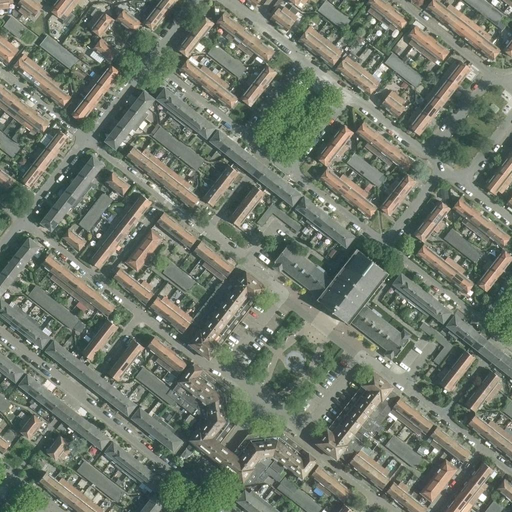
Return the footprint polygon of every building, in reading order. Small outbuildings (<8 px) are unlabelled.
[(13,3),(13,0),(2,0),(3,9),(9,8),(8,3),(13,3)] [(26,11),(34,0),(33,0),(21,0),(18,4),(17,7),(23,12),(25,10),(26,11)] [(34,17),(42,7),(34,0),(26,11),(34,17)] [(77,4),(70,0),(57,0),(56,2),(70,13),(77,4)] [(167,14),(177,0),(161,0),(157,6),(167,14)] [(372,14),(383,1),(382,0),(370,0),(367,4),(371,7),(368,11),(372,14)] [(435,15),(442,6),(435,0),(433,0),(426,9),(435,15)] [(381,21),(391,7),(383,1),(372,14),(381,21)] [(70,13),(56,2),(50,10),(60,18),(63,14),(67,17),(70,13)] [(443,22),(454,8),(449,5),(446,9),(442,6),(435,15),(443,22)] [(154,31),(166,16),(167,14),(157,6),(144,23),(154,31)] [(389,27),(400,13),(391,7),(381,21),(389,27)] [(279,25),(289,11),(285,8),(282,12),(278,9),(270,19),(279,25)] [(451,28),(462,15),(454,8),(443,22),(451,28)] [(114,21),(104,13),(100,11),(94,18),(108,29),(114,21)] [(141,23),(132,17),(124,11),(117,21),(133,33),(141,23)] [(287,32),(295,22),(291,18),(294,15),(289,11),(279,25),(287,32)] [(225,30),(233,20),(225,13),(217,24),(225,30)] [(400,30),(407,22),(408,20),(400,13),(389,27),(393,31),(396,27),(400,30)] [(69,30),(77,17),(72,14),(64,27),(69,30)] [(459,35),(470,21),(462,15),(451,28),(459,35)] [(201,41),(214,24),(203,16),(191,33),(201,41)] [(108,29),(94,18),(88,26),(92,28),(92,29),(101,37),(108,29)] [(230,40),(241,26),(233,20),(225,30),(229,33),(226,37),(230,40)] [(468,41),(478,28),(470,21),(459,35),(468,41)] [(239,47),(249,33),(241,26),(230,40),(239,47)] [(413,47),(424,33),(416,26),(408,36),(412,39),(409,43),(413,47)] [(476,48),(486,34),(478,28),(468,41),(476,48)] [(307,48),(318,34),(314,30),(311,34),(307,31),(299,41),(307,48)] [(188,57),(201,41),(191,33),(178,49),(188,57)] [(247,53),(258,39),(249,33),(239,47),(247,53)] [(422,53),(433,39),(424,33),(413,47),(422,53)] [(315,54),(326,40),(318,34),(307,48),(315,54)] [(492,44),(488,41),(491,38),(486,34),(476,48),(484,54),(492,44)] [(0,56),(10,44),(2,38),(0,40),(0,56)] [(511,57),(511,38),(503,50),(511,57)] [(102,56),(110,46),(102,39),(94,49),(102,56)] [(258,56),(266,46),(258,39),(247,53),(251,57),(254,53),(258,56)] [(430,59),(441,45),(433,39),(422,53),(430,59)] [(323,60),(334,46),(326,40),(315,54),(323,60)] [(0,58),(7,64),(15,54),(11,51),(14,47),(10,44),(0,56),(0,58)] [(493,61),(500,51),(492,44),(484,54),(493,61)] [(441,62),(449,52),(441,45),(430,59),(434,63),(437,59),(441,62)] [(110,62),(118,52),(110,46),(102,56),(110,62)] [(266,62),(274,52),(266,46),(258,56),(266,62)] [(332,67),(340,57),(342,53),(334,46),(323,60),(332,67)] [(344,77),(355,63),(347,56),(344,60),(336,70),(344,77)] [(411,60),(406,56),(402,61),(407,65),(411,60)] [(21,75),(32,61),(28,58),(25,62),(21,59),(13,69),(21,75)] [(189,77),(197,67),(188,60),(180,70),(189,77)] [(29,82),(40,68),(32,61),(21,75),(29,82)] [(464,78),(471,69),(461,61),(458,65),(454,62),(451,67),(464,78)] [(352,83),(363,69),(355,63),(344,77),(352,83)] [(114,81),(121,73),(110,65),(104,73),(114,81)] [(270,82),(277,73),(266,65),(260,74),(270,82)] [(197,83),(208,69),(203,66),(200,69),(197,67),(189,77),(197,83)] [(464,78),(451,67),(444,75),(458,86),(464,78)] [(38,88),(48,74),(40,68),(29,82),(38,88)] [(205,90),(216,76),(208,69),(197,83),(205,90)] [(361,89),(371,76),(363,69),(352,83),(361,89)] [(108,90),(114,81),(104,73),(101,77),(97,74),(94,79),(108,90)] [(46,95),(57,81),(48,74),(38,88),(46,95)] [(264,90),(270,82),(260,74),(257,77),(253,75),(250,79),(264,90)] [(458,86),(444,75),(438,83),(452,94),(458,86)] [(213,96),(224,82),(216,76),(205,90),(213,96)] [(377,86),(373,83),(376,79),(371,76),(361,89),(369,96),(377,86)] [(108,90),(94,79),(87,87),(101,98),(108,90)] [(264,90),(250,79),(246,83),(250,86),(247,90),(257,98),(264,90)] [(54,101),(62,91),(58,88),(61,84),(57,81),(46,95),(54,101)] [(221,102),(229,92),(226,89),(228,86),(224,82),(213,96),(221,102)] [(452,94),(438,83),(431,92),(445,102),(452,94)] [(0,102),(9,91),(0,85),(0,84),(0,102)] [(101,98),(87,87),(84,91),(87,94),(84,98),(95,106),(101,98)] [(166,106),(174,96),(165,89),(157,99),(166,106)] [(251,106),(257,98),(247,90),(241,98),(251,106)] [(0,106),(6,111),(17,98),(9,91),(0,102),(0,106)] [(62,108),(70,97),(62,91),(54,101),(62,108)] [(148,108),(154,100),(144,92),(138,100),(148,108)] [(230,109),(238,99),(229,92),(221,102),(230,109)] [(445,102),(431,92),(425,100),(439,111),(445,102)] [(389,112),(400,98),(396,95),(393,98),(389,95),(381,105),(389,112)] [(171,116),(182,102),(174,96),(166,106),(169,109),(167,112),(171,116)] [(14,118),(25,104),(17,98),(6,111),(14,118)] [(88,114),(95,106),(84,98),(78,106),(88,114)] [(397,118),(405,108),(401,105),(404,101),(400,98),(389,112),(397,118)] [(145,112),(148,108),(138,100),(131,108),(145,119),(149,115),(145,112)] [(439,111),(425,100),(418,108),(432,119),(439,111)] [(179,122),(190,108),(182,102),(171,116),(179,122)] [(22,124),(33,110),(25,104),(14,118),(22,124)] [(82,123),(88,114),(78,106),(71,115),(82,123)] [(145,119),(131,108),(125,117),(139,128),(145,119)] [(187,129),(198,115),(190,108),(179,122),(187,129)] [(432,119),(418,108),(412,116),(426,127),(432,119)] [(31,131),(42,117),(33,110),(22,124),(31,131)] [(198,131),(206,121),(198,115),(187,129),(192,132),(195,129),(198,131)] [(426,127),(412,116),(408,121),(412,124),(409,128),(419,136),(426,127)] [(42,134),(50,123),(42,117),(31,131),(35,134),(38,131),(42,134)] [(139,128),(125,117),(118,125),(129,133),(132,129),(135,132),(139,128)] [(207,138),(215,128),(206,121),(198,131),(207,138)] [(364,139),(372,129),(364,123),(356,133),(364,139)] [(122,141),(129,133),(118,125),(112,133),(122,141)] [(343,145),(353,133),(343,125),(330,142),(344,153),(347,148),(343,145)] [(370,149),(381,136),(372,129),(364,139),(368,142),(365,146),(370,149)] [(63,147),(69,138),(59,130),(53,139),(63,147)] [(219,148),(227,138),(219,131),(211,141),(219,148)] [(116,149),(122,141),(112,133),(105,141),(116,149)] [(378,156),(389,142),(381,136),(370,149),(378,156)] [(227,154),(235,144),(227,138),(219,148),(227,154)] [(56,155),(63,147),(53,139),(46,147),(56,155)] [(340,157),(344,153),(330,142),(317,158),(327,166),(337,154),(340,157)] [(386,162),(397,148),(389,142),(378,156),(386,162)] [(235,161),(243,150),(235,144),(227,154),(235,161)] [(50,163),(56,155),(46,147),(43,151),(40,148),(36,152),(50,163)] [(134,164),(142,154),(134,147),(126,157),(134,164)] [(397,165),(405,155),(397,148),(386,162),(391,166),(393,162),(397,165)] [(260,164),(252,157),(243,150),(235,161),(253,174),(268,186),(276,176),(260,164)] [(50,163),(36,152),(32,157),(36,160),(33,163),(44,171),(50,163)] [(143,170),(153,157),(149,153),(146,157),(142,154),(134,164),(143,170)] [(406,172),(414,161),(405,155),(397,165),(406,172)] [(19,162),(24,165),(28,160),(24,156),(19,162)] [(97,173),(103,165),(93,157),(86,165),(97,173)] [(151,177),(162,163),(153,157),(143,170),(151,177)] [(456,162),(457,161),(455,160),(452,158),(451,157),(450,158),(448,161),(447,162),(448,163),(451,165),(452,166),(453,165),(455,162),(456,162)] [(511,180),(511,167),(504,162),(498,170),(511,181),(511,180)] [(37,180),(44,171),(33,163),(27,172),(37,180)] [(159,183),(170,169),(162,163),(151,177),(159,183)] [(90,182),(97,173),(86,165),(80,174),(90,182)] [(232,182),(239,173),(229,165),(222,174),(232,182)] [(167,190),(178,176),(170,169),(159,183),(167,190)] [(328,186),(336,176),(327,169),(319,179),(328,186)] [(511,181),(498,170),(491,178),(505,189),(511,181)] [(31,188),(37,180),(27,172),(20,180),(31,188)] [(114,190),(122,179),(114,173),(106,183),(114,190)] [(0,185),(7,191),(14,181),(15,181),(7,174),(0,182),(0,185)] [(94,184),(90,182),(80,174),(74,182),(87,193),(94,184)] [(226,190),(232,182),(222,174),(216,182),(226,190)] [(409,191),(416,183),(406,174),(399,183),(409,191)] [(336,192),(347,178),(342,175),(340,178),(336,176),(328,186),(336,192)] [(175,196),(186,182),(178,176),(167,190),(175,196)] [(276,192),(284,182),(276,176),(268,186),(276,192)] [(344,199),(355,185),(347,178),(336,192),(344,199)] [(505,189),(491,178),(485,187),(495,195),(498,191),(502,194),(505,189)] [(122,196),(130,186),(122,179),(114,190),(122,196)] [(87,193),(74,182),(67,190),(81,201),(87,193)] [(184,202),(192,192),(188,189),(191,186),(186,182),(175,196),(184,202)] [(220,198),(226,190),(216,182),(209,190),(220,198)] [(284,199),(292,189),(284,182),(276,192),(284,199)] [(403,199),(409,191),(399,183),(396,187),(393,184),(389,188),(403,199)] [(352,205),(363,191),(355,185),(344,199),(352,205)] [(258,202),(265,194),(255,186),(248,194),(258,202)] [(403,199),(389,188),(386,193),(389,195),(386,199),(397,207),(403,199)] [(293,205),(301,195),(292,189),(284,199),(293,205)] [(81,201),(67,190),(61,198),(71,206),(75,209),(81,201)] [(213,206),(220,198),(209,190),(203,198),(213,206)] [(361,211),(369,201),(365,198),(368,195),(363,191),(352,205),(361,211)] [(192,209),(200,199),(192,192),(184,202),(192,209)] [(252,210),(258,202),(248,194),(242,202),(252,210)] [(145,211),(152,203),(142,195),(135,203),(145,211)] [(65,215),(71,206),(61,198),(54,207),(65,215)] [(305,215),(313,205),(305,198),(297,208),(305,215)] [(461,215),(469,205),(461,198),(453,209),(461,215)] [(390,216),(397,207),(386,199),(380,207),(390,216)] [(369,218),(377,208),(369,201),(361,211),(369,218)] [(443,217),(450,209),(440,201),(433,209),(443,217)] [(246,218),(252,210),(242,202),(235,210),(246,218)] [(139,220),(145,211),(135,203),(132,207),(128,204),(125,209),(139,220)] [(313,221),(321,211),(313,205),(305,215),(313,221)] [(466,225),(477,211),(469,205),(461,215),(465,218),(462,222),(466,225)] [(58,223),(65,215),(54,207),(48,215),(58,223)] [(139,220),(125,209),(118,217),(132,228),(139,220)] [(440,221),(443,217),(433,209),(427,218),(441,228),(444,224),(440,221)] [(239,227),(246,218),(235,210),(229,219),(239,227)] [(321,228),(329,218),(321,211),(313,221),(321,228)] [(475,232),(485,218),(477,211),(466,225),(475,232)] [(169,233),(177,222),(164,213),(156,223),(169,233)] [(52,231),(58,223),(48,215),(41,223),(52,231)] [(132,228),(118,217),(112,225),(126,236),(132,228)] [(327,238),(338,224),(329,218),(321,228),(319,231),(327,238)] [(441,228),(427,218),(420,226),(430,234),(433,230),(437,233),(441,228)] [(483,238),(494,224),(485,218),(475,232),(483,238)] [(181,242),(189,232),(177,222),(169,233),(181,242)] [(338,241),(346,230),(338,224),(327,238),(331,241),(334,238),(338,241)] [(494,241),(502,231),(494,224),(483,238),(488,242),(490,238),(494,241)] [(126,236),(112,225),(106,233),(119,244),(126,236)] [(424,242),(430,234),(420,226),(414,234),(424,242)] [(70,245),(78,235),(70,229),(62,239),(70,245)] [(163,239),(160,236),(151,229),(146,236),(158,245),(163,239)] [(346,247),(354,237),(346,230),(338,241),(346,247)] [(502,248),(510,237),(502,231),(494,241),(502,248)] [(189,249),(197,239),(189,232),(181,242),(189,249)] [(119,244),(106,233),(99,241),(113,252),(119,244)] [(78,252),(86,242),(78,235),(70,245),(78,252)] [(158,245),(146,236),(141,242),(153,252),(158,245)] [(33,255),(39,247),(29,239),(22,247),(33,255)] [(113,252),(99,241),(96,246),(99,249),(96,252),(107,260),(113,252)] [(153,252),(141,242),(136,249),(148,258),(153,252)] [(202,259),(210,248),(201,242),(193,252),(202,259)] [(326,273),(318,267),(317,268),(295,252),(299,248),(293,243),(290,247),(288,246),(289,245),(287,244),(286,246),(287,247),(276,261),(275,260),(273,262),(275,263),(275,262),(277,263),(274,267),(280,272),(283,268),(319,297),(332,280),(331,280),(325,275),(326,273)] [(425,262),(433,251),(424,245),(416,255),(425,262)] [(26,263),(33,255),(22,247),(16,255),(26,263)] [(207,269),(218,255),(210,248),(202,259),(205,262),(203,265),(207,269)] [(148,258),(136,249),(131,255),(142,265),(148,258)] [(364,306),(369,300),(379,287),(389,274),(368,257),(367,257),(357,249),(332,280),(319,297),(317,300),(327,308),(327,309),(327,310),(329,308),(331,310),(330,312),(331,312),(334,314),(334,315),(336,314),(338,316),(337,317),(338,318),(339,317),(349,325),(352,322),(388,351),(385,355),(391,359),(394,356),(396,357),(395,358),(396,359),(398,357),(397,356),(408,342),(409,343),(411,341),(409,339),(408,340),(407,339),(410,335),(404,330),(401,334),(380,318),(381,316),(373,310),(372,312),(365,306),(364,306)] [(506,267),(511,259),(511,257),(503,250),(496,259),(506,267)] [(433,268),(441,258),(433,251),(425,262),(433,268)] [(100,269),(107,260),(96,252),(90,261),(100,269)] [(20,272),(26,263),(16,255),(10,264),(20,272)] [(50,272),(58,261),(49,255),(41,265),(50,272)] [(142,265),(131,255),(125,262),(137,271),(142,265)] [(215,275),(226,261),(218,255),(207,269),(215,275)] [(441,274),(452,261),(447,257),(445,261),(441,258),(433,268),(441,274)] [(500,275),(506,267),(496,259),(493,263),(489,260),(486,264),(500,275)] [(55,282),(66,268),(58,261),(50,272),(54,275),(51,278),(55,282)] [(226,278),(234,268),(226,261),(215,275),(223,281),(226,277),(226,278)] [(449,281),(460,267),(452,261),(441,274),(449,281)] [(17,276),(20,272),(10,264),(3,272),(17,283),(20,278),(17,276)] [(500,275),(486,264),(483,268),(486,271),(483,275),(494,283),(500,275)] [(457,287),(465,277),(462,274),(465,270),(460,267),(449,281),(457,287)] [(63,288),(74,274),(66,268),(55,282),(63,288)] [(121,285),(129,275),(120,268),(113,279),(121,285)] [(266,288),(246,272),(243,275),(237,271),(231,279),(237,284),(235,286),(237,287),(251,298),(255,302),(266,288)] [(17,283),(3,272),(0,275),(0,282),(7,288),(10,284),(14,287),(17,283)] [(72,295),(82,281),(74,274),(63,288),(72,295)] [(399,294),(410,280),(401,274),(393,284),(397,287),(395,291),(399,294)] [(129,292),(137,282),(129,275),(121,285),(129,292)] [(487,291),(494,283),(483,275),(477,283),(487,291)] [(466,294),(474,284),(465,277),(457,287),(466,294)] [(224,292),(230,284),(225,280),(218,288),(224,292)] [(407,301),(418,287),(410,280),(399,294),(407,301)] [(80,301),(91,287),(82,281),(72,295),(80,301)] [(137,298),(148,284),(144,281),(141,285),(137,282),(129,292),(137,298)] [(154,294),(150,291),(153,288),(148,284),(137,298),(146,305),(154,294)] [(88,307),(99,294),(91,287),(80,301),(88,307)] [(244,308),(251,298),(237,287),(232,294),(230,292),(228,295),(230,297),(244,308)] [(415,307),(426,293),(418,287),(407,301),(415,307)] [(218,300),(219,299),(224,292),(218,288),(212,295),(218,300)] [(385,303),(391,295),(388,293),(382,300),(385,303)] [(423,314),(434,300),(426,293),(415,307),(423,314)] [(99,310),(107,300),(99,294),(88,307),(92,311),(95,307),(99,310)] [(158,314),(169,300),(164,297),(161,301),(158,298),(150,308),(158,314)] [(236,317),(216,302),(211,297),(205,305),(212,311),(211,312),(229,326),(236,317)] [(236,317),(244,308),(230,297),(225,303),(219,299),(218,300),(216,302),(236,317)] [(0,315),(1,316),(9,306),(1,299),(0,299),(0,315)] [(107,317),(115,307),(107,300),(99,310),(107,317)] [(166,321),(177,307),(169,300),(158,314),(166,321)] [(434,316),(442,306),(434,300),(423,314),(428,317),(431,313),(434,316)] [(9,322),(20,308),(16,305),(13,309),(9,306),(1,316),(9,322)] [(443,323),(451,313),(442,306),(434,316),(443,323)] [(174,327),(185,313),(177,307),(166,321),(174,327)] [(229,326),(211,312),(204,307),(197,314),(203,319),(202,321),(207,325),(221,336),(229,326)] [(17,329),(28,315),(20,308),(9,322),(17,329)] [(191,323),(190,323),(193,319),(185,313),(174,327),(183,334),(191,323)] [(197,326),(202,321),(203,319),(197,314),(192,322),(197,326)] [(26,335),(36,321),(28,315),(17,329),(26,335)] [(452,336),(463,322),(455,316),(447,326),(451,329),(448,333),(452,336)] [(108,340),(118,328),(108,320),(98,332),(108,340)] [(34,342),(42,331),(38,328),(41,325),(36,321),(26,335),(34,342)] [(463,339),(471,329),(463,322),(452,336),(456,339),(459,336),(463,339)] [(221,336),(207,325),(202,331),(201,330),(199,332),(199,331),(198,333),(214,345),(216,342),(221,336)] [(214,345),(198,333),(199,331),(194,327),(186,336),(192,341),(190,344),(210,360),(221,346),(216,342),(214,345)] [(472,345),(480,335),(471,329),(463,339),(472,345)] [(42,348),(50,338),(42,331),(34,342),(42,348)] [(99,352),(108,340),(98,332),(88,344),(99,352)] [(511,360),(499,350),(494,347),(480,335),(472,345),(486,357),(504,371),(511,360)] [(155,354),(163,344),(155,337),(147,348),(155,354)] [(137,356),(144,348),(134,340),(127,348),(137,356)] [(54,358),(63,348),(54,341),(46,351),(54,358)] [(92,361),(99,352),(88,344),(82,353),(92,361)] [(160,364),(171,350),(163,344),(155,354),(159,357),(156,361),(160,364)] [(63,364),(71,354),(63,348),(54,358),(63,364)] [(131,365),(137,356),(127,348),(121,357),(131,365)] [(169,371),(180,357),(171,350),(160,364),(169,371)] [(469,367),(475,359),(465,351),(458,359),(469,367)] [(71,371),(79,360),(71,354),(63,364),(71,371)] [(125,373),(131,365),(121,357),(114,365),(125,373)] [(180,374),(188,363),(180,357),(169,371),(177,377),(180,374)] [(7,376),(15,365),(7,359),(0,368),(0,375),(1,376),(4,373),(7,376)] [(462,375),(469,367),(458,359),(452,367),(462,375)] [(111,386),(97,375),(96,374),(79,360),(71,371),(88,384),(103,396),(111,386)] [(183,394),(199,375),(203,370),(194,363),(179,382),(175,388),(174,387),(172,390),(168,395),(171,397),(174,400),(180,392),(183,394)] [(16,382),(24,372),(15,365),(7,376),(16,382)] [(118,381),(125,373),(114,365),(108,373),(118,381)] [(456,383),(462,375),(452,367),(449,371),(445,368),(442,372),(456,383)] [(391,390),(394,387),(373,371),(363,383),(368,387),(384,399),(390,404),(397,395),(391,390)] [(498,383),(501,379),(499,377),(501,374),(497,371),(495,374),(491,371),(484,379),(498,390),(502,386),(498,383)] [(456,383),(442,372),(438,377),(442,380),(439,384),(449,392),(456,383)] [(28,392),(36,382),(28,375),(20,385),(28,392)] [(192,401),(208,381),(199,375),(183,394),(187,397),(190,399),(192,401)] [(498,390),(484,379),(478,387),(492,398),(498,390)] [(204,404),(217,388),(208,381),(192,401),(196,405),(191,411),(198,416),(199,414),(203,409),(201,408),(204,404)] [(36,398),(44,388),(36,382),(28,392),(36,398)] [(384,399),(368,387),(363,383),(362,385),(366,389),(362,395),(376,407),(381,400),(383,401),(384,399)] [(112,402),(120,392),(111,386),(103,396),(112,402)] [(492,398),(478,387),(472,396),(482,404),(485,400),(489,403),(492,398)] [(44,405),(52,394),(44,388),(36,398),(44,405)] [(229,423),(226,395),(217,388),(204,404),(201,408),(203,409),(199,414),(204,417),(207,419),(222,431),(229,423)] [(120,409),(128,399),(120,392),(112,402),(120,409)] [(181,405),(187,397),(183,394),(180,392),(174,400),(177,402),(181,405)] [(68,407),(65,405),(52,394),(44,405),(60,417),(77,430),(85,420),(68,407)] [(378,408),(376,407),(362,395),(354,404),(369,416),(374,410),(375,411),(378,408)] [(475,412),(482,404),(472,396),(465,404),(475,412)] [(398,418),(409,404),(401,398),(392,408),(393,408),(390,412),(398,418)] [(128,415),(136,405),(128,399),(120,409),(128,415)] [(191,411),(196,405),(192,401),(190,399),(185,406),(191,411)] [(369,416),(354,404),(347,414),(362,425),(366,419),(368,420),(370,417),(369,416)] [(406,425),(417,411),(409,404),(398,418),(406,425)] [(385,418),(392,410),(392,409),(391,409),(386,405),(380,413),(385,418)] [(140,425),(148,415),(140,408),(132,419),(140,425)] [(414,431),(425,417),(417,411),(406,425),(414,431)] [(379,425),(385,418),(380,413),(379,414),(373,421),(379,426),(379,425)] [(149,431),(159,418),(155,414),(152,418),(148,415),(140,425),(149,431)] [(362,425),(347,414),(339,424),(354,435),(359,429),(360,430),(363,426),(362,425)] [(43,423),(33,415),(30,418),(27,415),(23,420),(37,431),(43,423)] [(194,424),(198,419),(193,415),(186,423),(194,429),(197,426),(194,424)] [(476,432),(484,421),(476,415),(468,425),(476,432)] [(226,448),(216,440),(222,431),(207,419),(204,417),(197,426),(200,428),(190,440),(197,446),(195,448),(204,455),(205,453),(216,461),(228,470),(226,472),(235,479),(236,477),(243,482),(253,470),(259,474),(261,471),(262,471),(265,468),(259,463),(261,462),(245,449),(238,457),(226,448)] [(426,434),(434,424),(425,417),(414,431),(419,435),(422,431),(426,434)] [(157,438),(168,424),(159,418),(149,431),(157,438)] [(37,431),(23,420),(20,424),(23,427),(20,431),(30,439),(37,431)] [(85,436),(93,426),(85,420),(77,430),(85,436)] [(484,438),(495,424),(491,421),(488,424),(484,421),(476,432),(484,438)] [(371,436),(377,428),(372,423),(366,431),(371,436)] [(165,444),(173,434),(176,431),(168,424),(157,438),(165,444)] [(339,424),(332,433),(347,445),(351,438),(353,439),(355,436),(354,435),(339,424)] [(492,445),(503,431),(495,424),(484,438),(492,445)] [(93,443),(101,433),(93,426),(85,436),(93,443)] [(435,447),(446,433),(438,427),(430,437),(434,440),(431,444),(435,447)] [(348,446),(347,445),(332,433),(328,429),(317,443),(337,459),(340,456),(345,461),(352,452),(346,447),(348,446)] [(501,451),(511,437),(503,431),(492,445),(501,451)] [(101,449),(110,439),(101,433),(93,443),(101,449)] [(364,445),(370,438),(364,433),(358,440),(364,445)] [(446,450),(454,440),(446,433),(435,447),(439,450),(442,447),(446,450)] [(173,451),(181,441),(173,434),(165,444),(173,451)] [(67,447),(70,444),(60,436),(53,444),(67,455),(70,450),(67,447)] [(0,452),(2,454),(10,444),(2,437),(0,440),(0,452)] [(275,459),(287,444),(279,437),(251,440),(245,449),(261,462),(259,463),(265,468),(262,471),(261,471),(259,474),(253,470),(243,482),(244,485),(253,484),(255,482),(257,483),(263,482),(268,476),(269,474),(267,472),(276,460),(275,459)] [(509,457),(511,453),(511,437),(501,451),(509,457)] [(358,452),(364,445),(358,440),(353,448),(358,452)] [(454,456),(462,446),(454,440),(446,450),(454,456)] [(114,459),(122,449),(114,442),(105,452),(114,459)] [(67,455),(53,444),(47,452),(57,460),(60,456),(64,459),(67,455)] [(284,466),(296,450),(287,444),(275,459),(276,460),(267,472),(269,474),(279,482),(284,475),(279,472),(284,466)] [(463,463),(471,453),(462,446),(454,456),(463,463)] [(119,469),(130,455),(122,449),(114,459),(118,462),(115,466),(119,469)] [(294,472),(305,457),(296,450),(284,466),(287,469),(288,468),(294,472)] [(357,470),(368,457),(360,450),(357,454),(349,464),(357,470)] [(414,460),(417,455),(411,450),(408,455),(414,460)] [(306,473),(314,463),(314,462),(315,463),(318,460),(309,453),(305,457),(294,472),(300,477),(298,478),(301,480),(307,473),(306,473)] [(127,476),(138,462),(130,455),(119,469),(127,476)] [(410,465),(414,460),(408,455),(404,460),(410,465)] [(365,477),(376,463),(368,457),(357,470),(365,477)] [(458,469),(449,463),(446,460),(441,467),(452,476),(458,469)] [(136,482),(146,468),(138,462),(127,476),(136,482)] [(310,476),(317,467),(314,464),(315,463),(314,462),(314,463),(306,473),(307,473),(310,476)] [(373,483),(384,469),(376,463),(365,477),(373,483)] [(487,479),(493,471),(483,463),(477,471),(487,479)] [(319,482),(327,472),(319,466),(318,467),(317,467),(310,476),(319,482)] [(452,476),(441,467),(435,473),(447,483),(452,476)] [(147,485),(155,474),(146,468),(136,482),(140,485),(143,482),(147,485)] [(390,480),(386,477),(389,473),(384,469),(373,483),(382,490),(390,480)] [(484,483),(487,479),(477,471),(470,479),(484,490),(488,486),(484,483)] [(47,489),(55,479),(47,472),(39,483),(47,489)] [(324,492),(335,479),(327,472),(319,482),(316,486),(324,492)] [(447,483),(435,473),(430,480),(442,489),(447,483)] [(155,491),(163,481),(155,474),(147,485),(155,491)] [(287,488),(291,483),(284,477),(280,483),(281,483),(284,485),(287,488)] [(55,496),(66,482),(62,478),(59,482),(55,479),(47,489),(55,496)] [(335,495),(343,485),(335,479),(324,492),(329,496),(332,492),(335,495)] [(484,490),(470,479),(464,487),(478,498),(484,490)] [(442,489),(430,480),(425,486),(437,496),(442,489)] [(505,496),(511,487),(511,485),(505,480),(497,490),(505,496)] [(64,502),(74,488),(66,482),(55,496),(64,502)] [(394,499),(405,486),(401,482),(398,486),(394,483),(386,493),(394,499)] [(297,488),(291,483),(287,488),(290,490),(293,493),(297,488)] [(311,489),(305,484),(302,488),(308,493),(311,489)] [(344,502),(352,492),(343,485),(335,495),(344,502)] [(402,506),(410,496),(407,493),(409,489),(405,486),(394,499),(402,506)] [(437,496),(425,486),(420,493),(432,502),(437,496)] [(478,498),(464,487),(457,496),(471,507),(478,498)] [(72,509),(83,495),(74,488),(64,502),(72,509)] [(246,508),(256,494),(252,490),(249,494),(245,491),(237,501),(246,508)] [(159,510),(166,502),(155,494),(149,502),(159,510)] [(251,511),(255,511),(265,500),(256,494),(246,508),(251,511)] [(76,511),(82,511),(91,501),(83,495),(72,509),(76,511)] [(410,511),(418,502),(410,496),(402,506),(410,511)] [(466,511),(471,507),(457,496),(451,504),(461,511),(466,511)] [(268,511),(273,506),(265,500),(255,511),(268,511)] [(95,511),(99,507),(91,501),(82,511),(95,511)] [(144,511),(157,511),(159,510),(149,502),(146,506),(142,503),(139,508),(144,511)] [(424,511),(427,509),(418,502),(410,511),(424,511)]
